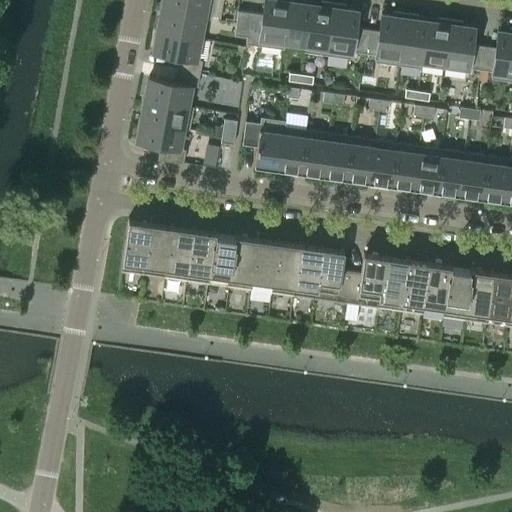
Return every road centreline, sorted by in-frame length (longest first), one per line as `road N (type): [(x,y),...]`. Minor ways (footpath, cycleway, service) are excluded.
road 1 (residential): [(101,200),(511,257)]
road 2 (residential): [(511,224),(107,164)]
road 3 (residential): [(40,511),(101,200)]
road 4 (residential): [(107,164),(138,0)]
